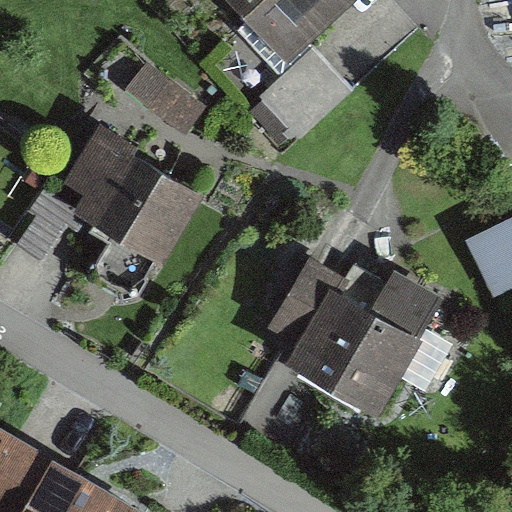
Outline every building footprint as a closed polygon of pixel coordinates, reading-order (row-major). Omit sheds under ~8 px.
[(214,0),(285,74),(315,45),(363,0),(214,0)] [(350,82),(315,45),(285,74),(261,97),(295,133),(350,82)] [(202,108),(169,85),(154,106),(187,129),(202,108)] [(132,145),(104,128),(90,152),(114,166),(85,216),(114,232),(87,277),(132,303),(196,195),(127,154),(132,145)] [(56,171),(29,154),(0,198),(24,214),(28,209),(38,216),(19,246),(43,262),(78,209),(45,187),(56,171)] [(511,218),(471,238),(497,293),(511,285),(511,218)] [(346,281),(312,261),(276,322),(307,341),(294,362),(374,410),(438,303),(396,279),(392,286),(356,265),(346,281)] [(135,511),(0,431),(0,505),(11,511),(135,511)]
